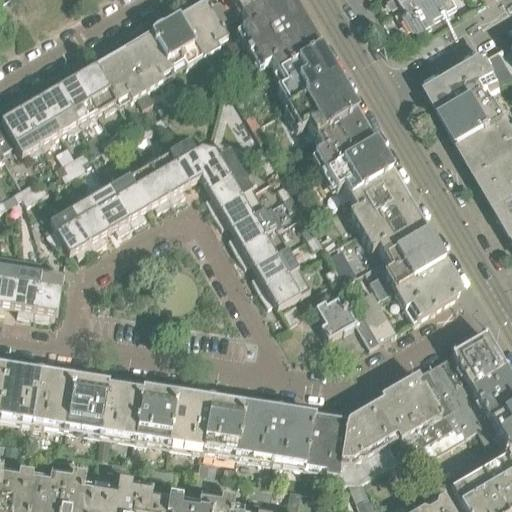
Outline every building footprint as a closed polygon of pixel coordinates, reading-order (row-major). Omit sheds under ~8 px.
[(241,24),(282,0),(227,0),(234,11),(226,16),(218,9),(207,11),(220,34),(240,22),(241,24)] [(319,61),(283,0),(282,0),(241,24),(247,33),(250,37),(242,41),(263,78),(271,73),(278,85),(319,61)] [(402,15),(428,0),(389,0),(393,5),(388,8),(393,16),(400,11),(402,15)] [(430,29),(453,16),(443,0),(428,0),(402,15),(404,18),(397,22),(401,30),(406,27),(413,40),(416,38),(418,41),(432,33),(430,29)] [(226,45),(220,34),(207,11),(205,9),(178,24),(202,66),(218,57),(215,52),(226,45)] [(202,66),(178,24),(151,40),(172,77),(182,71),(185,76),(202,66)] [(172,77),(151,40),(122,57),(146,99),(163,89),(160,84),(172,77)] [(146,99),(122,57),(94,74),(116,110),(127,103),(130,108),(135,105),(141,116),(152,109),(146,99)] [(356,125),(319,61),(278,85),(285,96),(277,101),(288,119),(282,122),(291,137),(296,134),(301,141),(308,137),(316,149),(356,125)] [(490,100),(501,93),(486,67),(431,99),(431,100),(430,104),(429,105),(442,127),(441,127),(459,158),(507,130),(490,100)] [(116,110),(94,74),(75,85),(96,120),(102,116),(104,120),(114,114),(114,115),(117,113),(116,110)] [(239,86),(234,79),(222,86),(227,94),(239,86)] [(96,120),(75,85),(56,96),(79,135),(91,128),(89,124),(96,120)] [(79,135),(56,96),(37,107),(58,142),(65,138),(67,142),(79,135)] [(58,142),(37,107),(19,118),(42,157),(54,149),(52,146),(58,142)] [(171,117),(167,110),(157,116),(161,123),(171,117)] [(42,157),(19,118),(0,129),(0,144),(6,140),(20,164),(28,160),(30,164),(42,157)] [(259,132),(253,121),(245,125),(251,136),(259,132)] [(165,132),(160,124),(149,131),(154,138),(165,132)] [(391,184),(363,136),(356,125),(316,149),(322,160),(314,164),(336,202),(344,197),(350,207),(391,184)] [(511,137),(507,130),(459,158),(494,218),(511,207),(511,137)] [(154,138),(149,131),(139,137),(143,144),(154,138)] [(263,138),(259,132),(251,136),(255,143),(263,138)] [(125,145),(121,138),(110,144),(115,151),(121,147),(125,145)] [(115,151),(110,144),(99,150),(103,157),(110,154),(115,151)] [(125,155),(121,147),(115,151),(110,154),(114,161),(125,155)] [(199,187),(207,154),(199,152),(192,157),(188,149),(167,161),(186,194),(199,187)] [(266,164),(260,153),(253,157),(259,168),(266,164)] [(114,161),(110,154),(103,157),(99,160),(104,167),(114,161)] [(239,180),(227,160),(220,164),(216,157),(207,154),(199,187),(206,199),(239,180)] [(87,167),(83,160),(72,166),(76,173),(82,170),(87,167)] [(186,194),(167,161),(147,173),(170,211),(184,203),(181,197),(186,194)] [(273,174),(267,164),(266,164),(259,168),(265,179),(273,174)] [(288,173),(283,165),(274,170),(279,179),(288,173)] [(76,173),(72,166),(62,172),(66,179),(71,176),(76,173)] [(86,177),(82,170),(76,173),(71,176),(75,184),(86,177)] [(170,211),(147,173),(128,184),(147,217),(152,214),(156,220),(170,211)] [(71,176),(66,179),(60,183),(64,190),(75,184),(71,176)] [(212,222),(251,200),(239,180),(206,199),(209,205),(204,208),(212,222)] [(147,217),(128,184),(108,196),(130,234),(145,226),(142,220),(147,217)] [(425,242),(408,213),(391,184),(350,207),(356,218),(348,223),(357,237),(358,240),(324,260),(332,275),(342,269),(336,259),(361,244),(371,261),(378,257),(384,266),(425,242)] [(25,203),(31,199),(38,195),(34,188),(21,196),(25,203)] [(289,203),(283,192),(276,197),(282,207),(289,203)] [(46,200),(42,193),(38,195),(31,199),(35,207),(46,200)] [(25,203),(21,196),(12,201),(16,208),(21,205),(25,203)] [(130,234),(108,196),(88,207),(108,240),(113,237),(116,243),(130,234)] [(308,206),(302,196),(292,202),(298,212),(308,206)] [(31,199),(25,203),(21,205),(25,212),(35,207),(31,199)] [(262,219),(251,200),(212,222),(221,237),(226,233),(229,239),(262,219)] [(296,214),(290,203),(289,203),(282,207),(289,218),(296,214)] [(108,240),(88,207),(69,219),(91,257),(106,249),(103,243),(108,240)] [(511,207),(494,218),(511,248),(511,207)] [(91,257),(69,219),(48,231),(68,264),(74,260),(77,266),(91,257)] [(235,262),(274,239),(262,219),(229,239),(232,244),(227,247),(235,262)] [(313,242),(306,232),(299,236),(305,247),(313,242)] [(285,259),(274,239),(235,262),(244,276),(249,273),(252,278),(285,259)] [(319,253),(313,243),(313,242),(305,247),(312,258),(319,253)] [(335,252),(329,242),(319,248),(325,258),(335,252)] [(457,298),(442,272),(425,242),(384,266),(377,271),(383,281),(365,291),(370,299),(375,307),(392,298),(403,317),(411,313),(419,326),(455,305),(457,298)] [(258,301),(297,278),(285,259),(252,278),(255,283),(250,287),(258,301)] [(10,315),(16,278),(0,275),(0,320),(3,321),(4,314),(10,315)] [(338,286),(331,275),(324,279),(331,290),(338,286)] [(32,325),(39,281),(16,278),(10,315),(16,316),(15,323),(32,325)] [(309,299),(297,278),(258,301),(267,315),(272,312),(276,318),(285,313),(309,299)] [(56,323),(59,304),(62,285),(39,281),(32,325),(48,328),(49,322),(56,323)] [(395,341),(375,307),(370,299),(353,310),(358,318),(377,351),(395,341)] [(352,333),(353,332),(368,356),(377,351),(358,318),(350,323),(345,314),(341,316),(335,308),(325,314),(323,310),(314,316),(320,326),(317,328),(321,334),(319,336),(326,348),(341,339),(342,341),(353,334),(352,333)] [(302,325),(294,312),(280,320),(287,333),(302,325)] [(511,390),(508,384),(501,382),(499,380),(498,378),(500,370),(491,356),(484,344),(426,378),(458,433),(464,443),(473,438),(511,414),(511,390)] [(30,436),(39,379),(30,378),(31,375),(26,372),(21,374),(20,377),(0,374),(0,426),(20,429),(19,434),(30,436)] [(101,442),(109,392),(98,390),(99,386),(94,382),(89,384),(88,388),(58,383),(58,379),(54,376),(53,376),(48,378),(48,380),(39,379),(30,436),(43,438),(44,433),(65,436),(89,440),(88,445),(100,447),(101,442)] [(360,491),(458,433),(426,378),(379,406),(380,409),(346,429),(338,484),(336,491),(360,491)] [(168,453),(176,402),(160,400),(161,396),(157,392),(156,392),(151,394),(150,398),(138,396),(138,392),(111,388),(111,392),(109,392),(101,442),(135,447),(134,453),(146,455),(147,449),(168,453)] [(235,463),(243,413),(228,410),(229,406),(225,403),(224,403),(219,405),(219,407),(201,405),(201,402),(197,398),(196,398),(191,400),(191,404),(176,402),(168,453),(190,456),(189,462),(201,463),(201,464),(214,466),(215,460),(235,463)] [(304,474),(312,423),(296,421),(297,417),(293,414),(292,413),(287,415),(286,418),(269,415),(269,413),(265,409),(264,409),(259,411),(259,415),(243,413),(235,463),(258,467),(258,472),(282,476),(283,470),(304,474)] [(511,459),(511,414),(473,438),(482,454),(497,445),(505,458),(507,462),(511,459)] [(338,484),(346,429),(343,428),(343,424),(339,421),(334,423),(333,427),(312,423),(304,474),(326,477),(325,483),(338,484)] [(27,455),(29,443),(20,442),(18,454),(27,455)] [(35,457),(37,445),(29,443),(27,455),(35,457)] [(15,464),(17,455),(5,452),(4,462),(15,464)] [(446,511),(511,511),(511,459),(507,462),(505,458),(484,471),(486,475),(481,477),(468,454),(443,469),(450,480),(446,483),(444,480),(438,483),(444,494),(438,497),(442,505),(446,511)] [(103,467),(106,456),(97,455),(95,466),(103,467)] [(64,470),(66,462),(54,460),(52,468),(64,470)] [(140,473),(142,461),(132,460),(130,471),(140,473)] [(110,480),(111,471),(98,469),(96,478),(110,480)] [(206,484),(208,471),(198,469),(196,482),(203,483),(206,484)] [(173,488),(174,479),(145,475),(143,484),(173,488)] [(30,502),(32,488),(30,488),(32,482),(18,479),(17,486),(0,483),(1,477),(0,476),(0,511),(13,511),(14,509),(22,511),(24,501),(30,502)] [(90,511),(93,496),(93,495),(93,493),(83,491),(84,483),(71,481),(70,488),(49,484),(48,491),(32,488),(30,502),(24,501),(22,511),(14,509),(13,511),(90,511)] [(202,491),(203,483),(196,482),(194,492),(201,493),(202,491)] [(275,494),(277,483),(268,482),(266,492),(275,494)] [(219,486),(206,484),(203,483),(202,491),(218,494),(219,486)] [(166,511),(166,510),(149,507),(151,500),(130,497),(131,490),(117,488),(116,496),(106,495),(106,498),(93,496),(90,511),(166,511)] [(269,507),(271,495),(247,491),(245,504),(269,507)] [(294,511),(296,499),(289,497),(286,511),(294,511)] [(369,511),(366,506),(364,507),(358,497),(350,501),(355,511),(369,511)] [(242,511),(243,509),(233,507),(233,506),(220,504),(219,511),(198,508),(197,511),(180,511),(181,505),(168,503),(166,510),(166,511),(242,511)]
